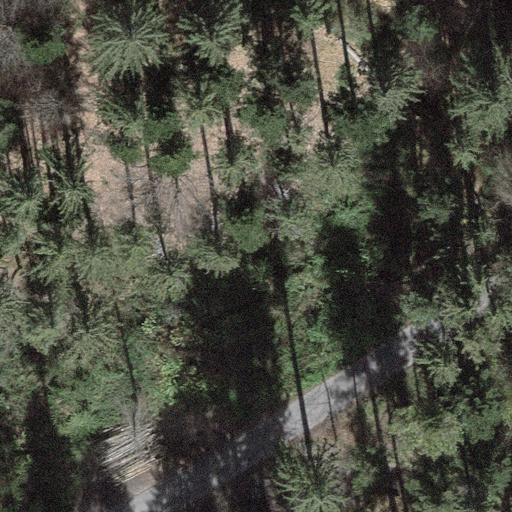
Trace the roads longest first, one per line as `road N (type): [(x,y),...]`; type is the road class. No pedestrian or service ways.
road 1 (unclassified): [(189,511),(297,462),(511,331)]
road 2 (track): [(297,462),(511,465)]
